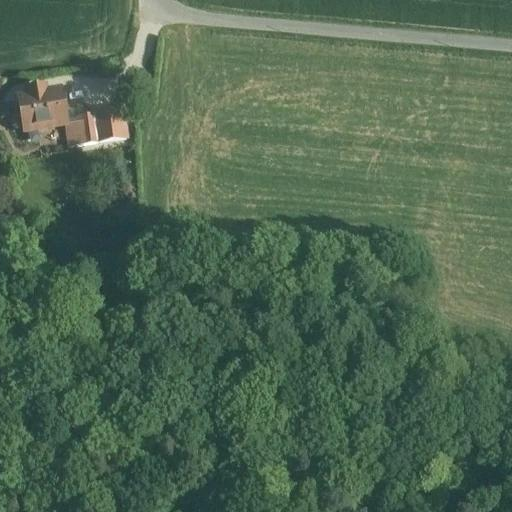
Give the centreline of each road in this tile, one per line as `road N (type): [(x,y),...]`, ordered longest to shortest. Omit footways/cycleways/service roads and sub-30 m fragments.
road 1 (track): [(0,392),(207,362),(450,375),(511,402)]
road 2 (residential): [(511,53),(130,17),(130,0)]
